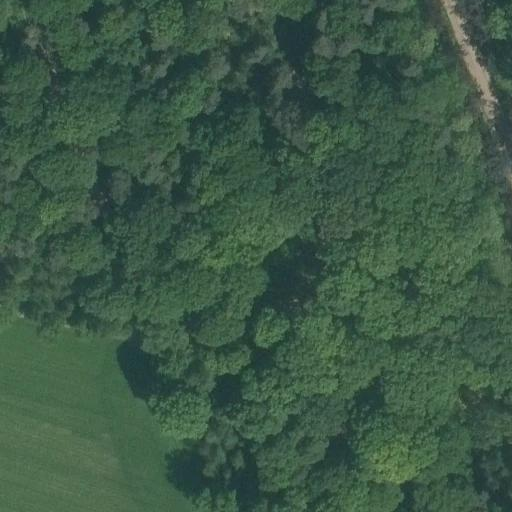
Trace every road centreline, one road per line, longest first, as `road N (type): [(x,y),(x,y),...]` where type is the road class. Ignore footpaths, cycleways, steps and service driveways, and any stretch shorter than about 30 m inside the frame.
road 1 (track): [(159,372),(18,0)]
road 2 (track): [(511,160),(450,0)]
